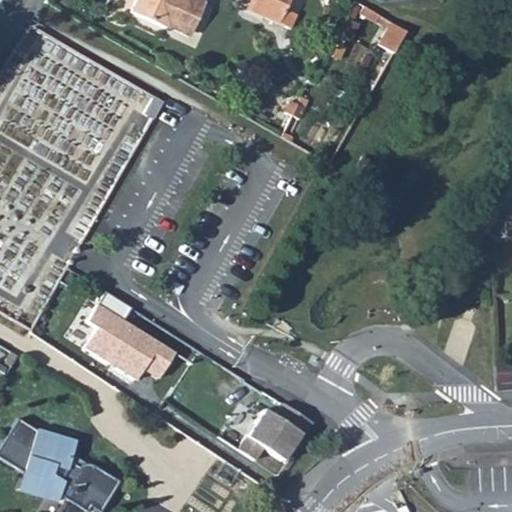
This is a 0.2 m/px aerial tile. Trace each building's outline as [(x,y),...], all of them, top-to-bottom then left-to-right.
[(133,0),(128,11),(169,32),(170,29),(185,37),(202,3),(196,0),(133,0)] [(248,0),(244,9),(261,17),(267,5),(256,0),(248,0)] [(256,0),(267,5),(261,17),(287,30),(295,15),(283,8),(287,0),(256,0)] [(378,16),(362,6),(358,14),(374,24),(378,16)] [(390,23),(377,46),(390,54),(403,32),(390,23)] [(152,95),(141,115),(152,121),(164,101),(152,95)] [(501,242),(511,241),(511,225),(501,226),(501,242)] [(104,291),(85,321),(94,328),(82,347),(108,364),(112,358),(118,362),(114,368),(133,381),(157,344),(122,321),(130,308),(104,291)] [(488,363),(489,381),(510,381),(509,363),(488,363)] [(310,424),(280,405),(271,418),(261,411),(235,450),(252,462),(261,450),(280,463),(297,437),(300,439),(310,424)] [(19,419),(0,449),(0,456),(24,472),(17,493),(56,507),(60,495),(87,511),(90,506),(99,511),(100,511),(119,481),(95,466),(91,464),(89,464),(85,464),(82,465),(79,466),(69,461),(76,444),(37,433),(19,419)] [(142,494),(138,501),(148,508),(152,501),(142,494)]
